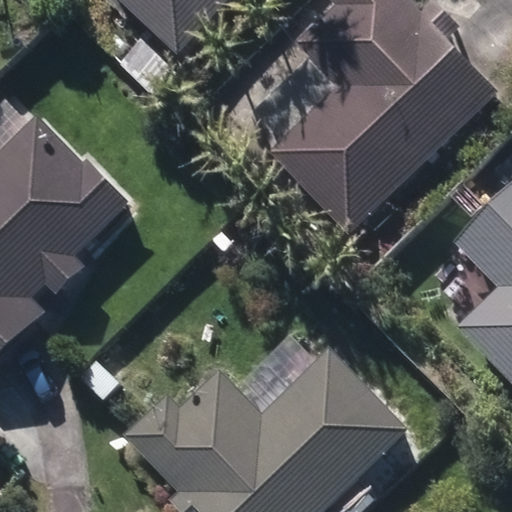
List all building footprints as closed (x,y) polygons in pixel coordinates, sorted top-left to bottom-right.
[(110,0),(180,64),(239,0),(110,0)] [(274,162),(353,244),(501,103),(449,49),(462,38),(434,7),(422,19),(403,0),(324,0),(323,1),(336,16),(298,53),(312,69),(257,121),(285,151),(274,162)] [(0,165),(0,371),(48,324),(33,308),(50,293),(59,303),(86,277),(76,266),(131,212),(88,169),(84,173),(40,127),(0,165)] [(460,334),(511,385),(511,196),(457,251),(500,294),(460,334)] [(334,511),(408,441),(329,361),(321,368),(297,344),(260,380),(283,406),(264,425),(221,381),(182,419),(168,404),(127,445),(183,502),(173,511),(334,511)] [(106,410),(128,433),(144,417),(122,394),(106,410)] [(0,511),(3,511),(8,508),(0,499),(0,511)]
